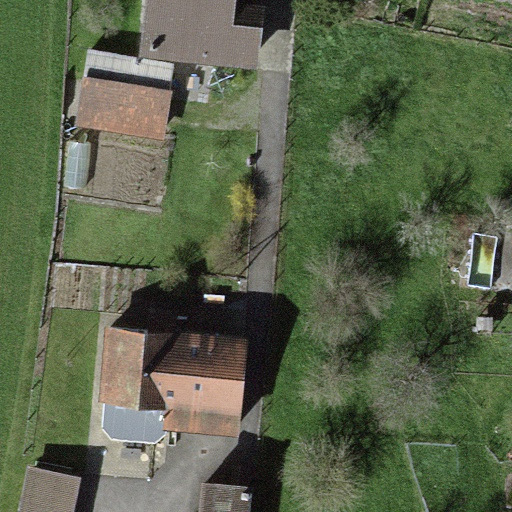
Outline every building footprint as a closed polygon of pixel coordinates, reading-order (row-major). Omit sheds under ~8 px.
[(232,0),(151,0),(150,43),(256,48),(258,9),(232,8),(232,0)] [(168,77),(82,72),(78,129),(164,134),(168,77)] [(242,318),(126,316),(125,383),(169,384),(169,412),(240,413),(242,318)] [(65,511),(66,469),(19,468),(17,511),(65,511)] [(244,511),(247,477),(205,473),(201,511),(244,511)]
